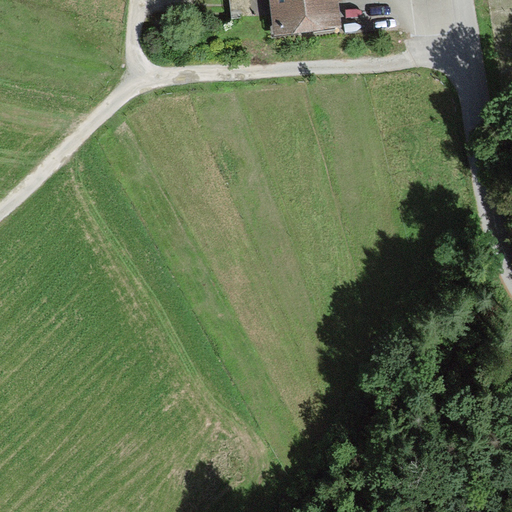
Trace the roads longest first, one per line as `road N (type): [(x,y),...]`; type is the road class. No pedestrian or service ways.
road 1 (track): [(472,56),(134,81),(0,205)]
road 2 (unclassified): [(465,0),(485,197),(511,275)]
